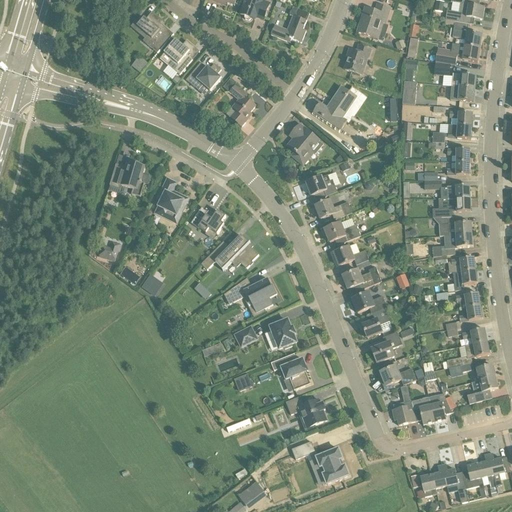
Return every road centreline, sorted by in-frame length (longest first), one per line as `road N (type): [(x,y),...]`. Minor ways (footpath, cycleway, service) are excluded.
road 1 (residential): [(511,424),(387,447),(305,256),(239,164)]
road 2 (residential): [(511,356),(491,157),(511,6)]
road 3 (residential): [(239,164),(146,112),(23,81)]
road 4 (residential): [(291,100),(232,42),(163,0)]
road 5 (residential): [(127,130),(221,176),(239,164)]
